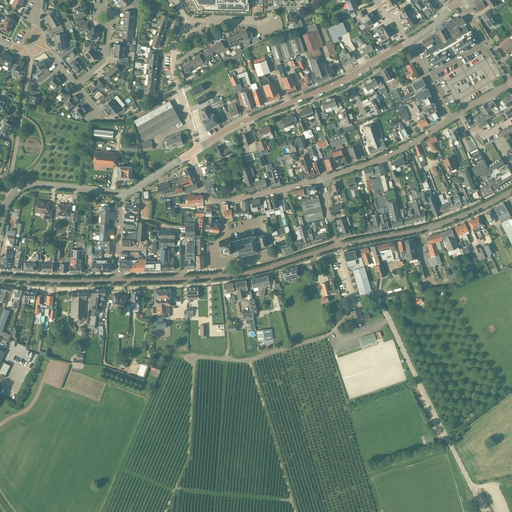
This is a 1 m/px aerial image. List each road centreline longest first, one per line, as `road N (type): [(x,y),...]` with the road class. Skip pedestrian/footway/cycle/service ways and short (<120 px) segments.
road 1 (residential): [(483,511),(387,313),(356,302),(338,246)]
road 2 (residential): [(115,281),(248,272),(338,246)]
road 3 (residential): [(338,246),(429,228),(511,191)]
road 4 (tertiary): [(198,148),(346,78)]
road 5 (residential): [(320,179),(214,201),(189,153)]
road 6 (residential): [(450,119),(370,164),(320,179)]
road 7 (residential): [(198,148),(175,71),(186,20)]
road 8 (track): [(203,355),(264,355),(327,338)]
